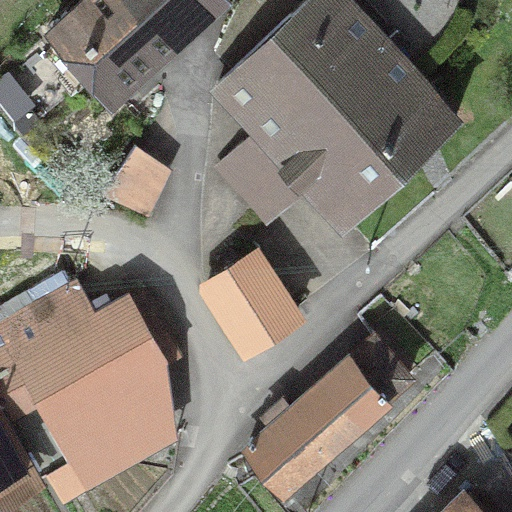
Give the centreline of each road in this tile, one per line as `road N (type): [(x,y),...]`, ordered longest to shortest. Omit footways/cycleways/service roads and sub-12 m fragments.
road 1 (residential): [(207,402),(244,383),(511,133)]
road 2 (residential): [(207,402),(164,265),(95,235),(0,241)]
road 3 (residential): [(351,511),(511,356)]
